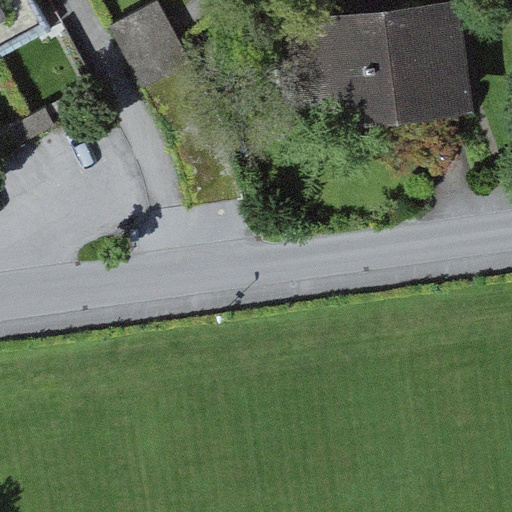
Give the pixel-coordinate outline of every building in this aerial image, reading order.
[(0,0),(0,58),(0,59),(46,35),(27,0),(0,0)] [(448,0),(430,0),(305,15),(318,124),(438,109),(462,106),(448,0)] [(188,64),(153,2),(109,27),(107,28),(142,90),(188,64)] [(188,64),(142,90),(170,135),(179,170),(188,203),(241,195),(227,143),(219,116),(207,96),(197,78),(188,64)] [(42,108),(9,126),(17,142),(51,124),(42,108)]
